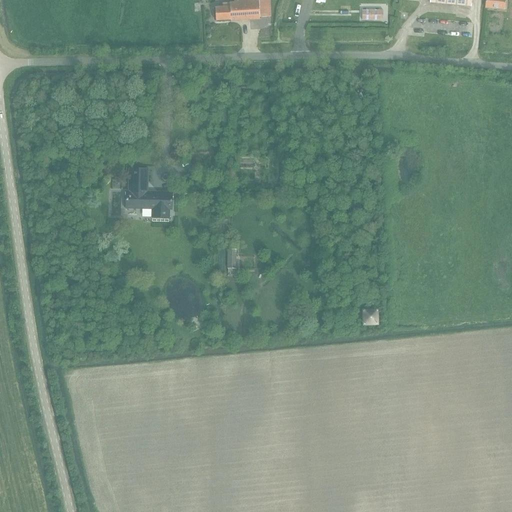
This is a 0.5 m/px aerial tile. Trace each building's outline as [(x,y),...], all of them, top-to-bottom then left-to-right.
[(260,19),(260,17),(270,16),(269,0),(234,0),(235,2),(230,3),(230,6),(215,7),(216,20),(231,19),(231,21),(260,19)] [(505,9),(505,0),(486,0),(486,7),(505,9)] [(383,20),(383,10),(362,10),(362,20),(383,20)] [(171,209),(171,193),(147,192),(148,169),(130,168),(129,191),(127,191),(126,207),(152,208),(152,217),(168,217),(169,209),(171,209)] [(228,250),(228,269),(237,269),(237,250),(228,250)]
